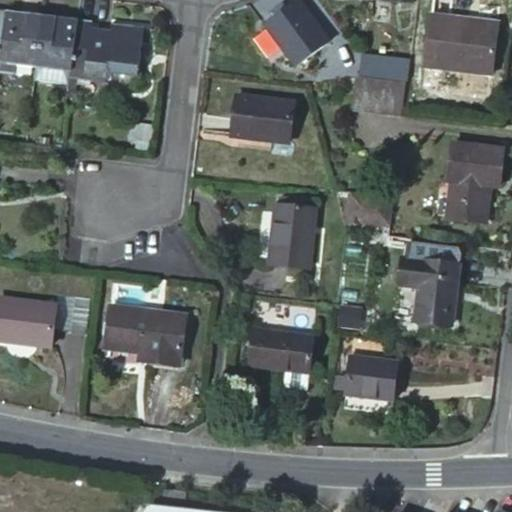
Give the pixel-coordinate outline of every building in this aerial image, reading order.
[(283,0),(260,20),(297,63),(332,33),(303,0),(283,0)] [(0,72),(1,72),(2,65),(8,13),(0,12),(0,72)] [(8,13),(2,65),(35,70),(43,17),(29,15),(29,19),(19,17),(19,15),(8,13)] [(43,17),(35,70),(72,75),(80,22),(67,20),(67,24),(56,22),(56,19),(43,17)] [(491,78),(497,28),(431,19),(425,70),(491,78)] [(72,75),(71,82),(107,87),(109,75),(136,78),(144,31),(111,26),(111,33),(102,32),(101,36),(90,35),(92,24),(80,22),(72,75)] [(35,70),(34,82),(71,87),(71,82),(72,75),(35,70)] [(408,82),(363,75),(358,110),(403,116),(408,82)] [(295,149),(300,108),(237,99),(231,139),(295,149)] [(496,194),(502,160),(449,152),(444,187),(450,189),(444,226),(481,231),(487,193),(496,194)] [(343,189),(342,222),(390,224),(392,191),(343,189)] [(308,271),(317,212),(277,206),(268,265),(308,271)] [(447,332),(455,271),(418,268),(412,327),(447,332)] [(0,342),(47,349),(52,310),(0,303),(0,342)] [(174,370),(182,321),(106,311),(100,361),(174,370)] [(305,373),(310,339),(253,332),(248,366),(305,373)] [(391,403),(396,366),(351,360),(345,397),(391,403)] [(174,493),(173,507),(194,509),(195,495),(174,493)]
